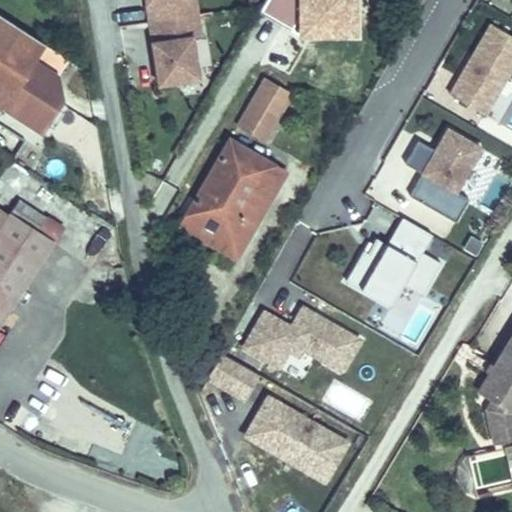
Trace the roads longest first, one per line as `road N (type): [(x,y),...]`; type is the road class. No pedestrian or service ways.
road 1 (residential): [(511,240),(349,511)]
road 2 (residential): [(330,205),(449,0)]
road 3 (residential): [(163,511),(41,470),(0,447)]
